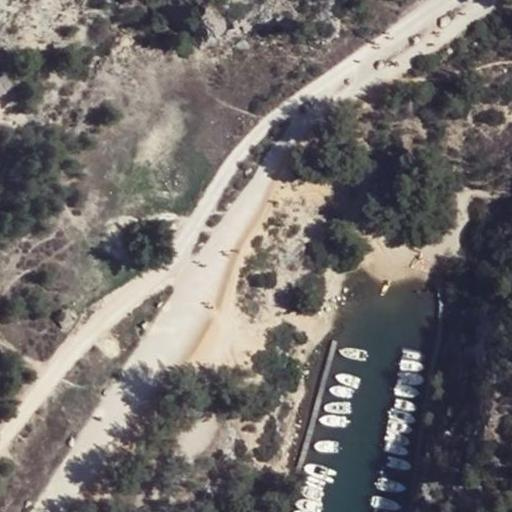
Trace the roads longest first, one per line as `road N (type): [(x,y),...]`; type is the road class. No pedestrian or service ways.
road 1 (track): [(51,511),(271,159),(304,126),(486,4)]
road 2 (track): [(438,0),(255,135),(172,263),(49,377),(0,439)]
